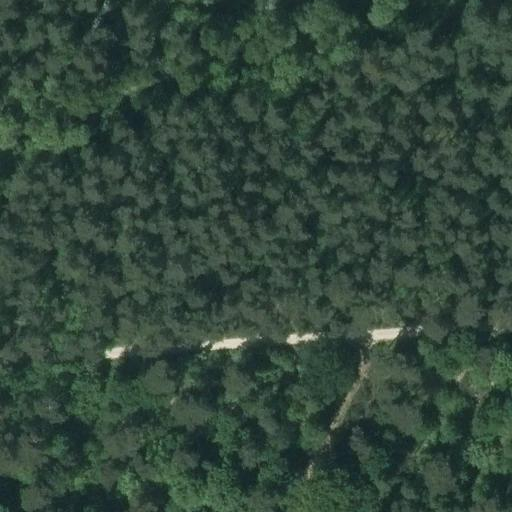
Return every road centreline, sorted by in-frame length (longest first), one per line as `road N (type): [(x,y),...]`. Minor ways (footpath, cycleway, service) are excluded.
road 1 (track): [(0,356),(511,324)]
road 2 (track): [(339,0),(0,144)]
road 3 (track): [(363,333),(359,370),(298,511)]
